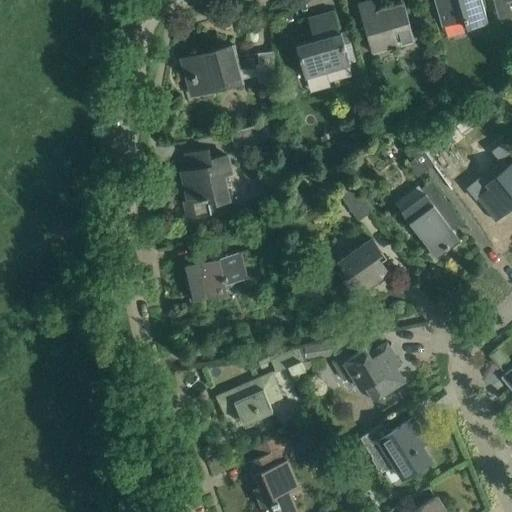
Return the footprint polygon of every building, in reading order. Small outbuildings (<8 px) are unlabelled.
[(371,53),(414,41),(403,2),(376,10),(373,0),(368,0),(357,3),(371,53)] [(466,28),(487,22),(481,0),(433,0),(441,27),(455,23),(455,22),(461,21),(462,24),(465,23),(466,28)] [(314,40),(295,45),(301,64),(305,78),(350,65),(345,46),(351,45),(347,33),(342,34),(341,32),(339,33),(338,30),(332,10),(307,17),(314,40)] [(182,59),(191,95),(240,81),(233,57),(237,56),(234,44),(182,59)] [(253,65),(259,85),(275,84),(273,51),(257,53),(258,64),(253,65)] [(381,131),(396,127),(387,96),(372,100),(381,131)] [(263,124),(231,132),(234,147),(267,139),(263,124)] [(433,164),(407,126),(398,132),(406,144),(405,145),(406,147),(405,149),(412,159),(410,160),(411,162),(410,164),(417,175),(433,164)] [(211,158),(209,148),(186,154),(186,155),(190,154),(193,169),(182,172),(192,216),(209,213),(208,204),(228,200),(222,175),(230,173),(226,155),(211,158)] [(335,187),(358,220),(371,212),(332,155),(321,162),(338,186),(335,187)] [(511,162),(485,185),(488,189),(477,198),(495,220),(511,205),(511,162)] [(464,225),(465,224),(433,180),(422,189),(425,193),(401,210),(434,257),(459,239),(451,227),(461,220),(464,225)] [(381,261),(386,258),(370,236),(337,259),(347,274),(342,278),(359,302),(360,301),(356,296),(388,273),(392,279),(393,278),(381,261)] [(243,278),(237,253),(185,265),(194,300),(224,293),(222,283),(243,278)] [(335,340),(304,345),(307,360),(338,354),(335,340)] [(365,348),(350,357),(347,351),(331,361),(344,380),(349,377),(351,381),(354,380),(360,390),(365,387),(373,401),(405,381),(396,368),(400,365),(386,342),(368,353),(365,348)] [(294,382),(308,376),(300,360),(302,359),(297,347),(278,356),(275,350),(257,358),(260,365),(271,360),(275,371),(287,366),(294,382)] [(511,390),(511,367),(501,377),(511,390)] [(240,415),(243,423),(272,410),(269,403),(282,397),(271,372),(216,396),(227,421),(240,415)] [(419,414),(391,432),(384,421),(361,434),(382,468),(393,462),(403,477),(430,460),(415,436),(427,428),(419,414)] [(278,511),(292,511),(297,510),(289,491),(298,487),(286,459),(281,462),(276,449),(245,462),(251,475),(254,473),(259,486),(254,488),(262,507),(271,503),(273,506),(275,505),(278,511)] [(409,511),(458,511),(458,510),(454,511),(444,511),(441,506),(442,505),(436,496),(409,511)]
